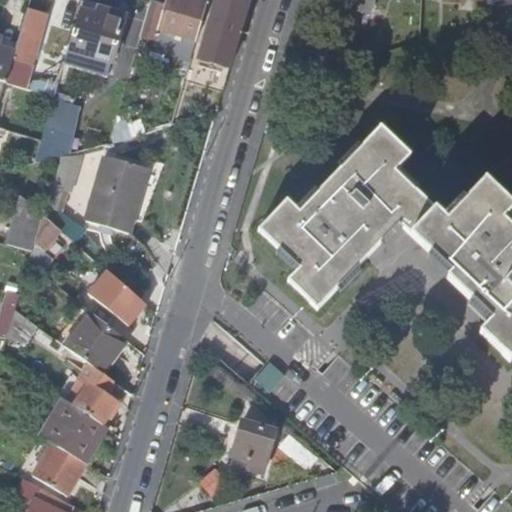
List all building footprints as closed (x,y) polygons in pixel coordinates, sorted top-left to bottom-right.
[(159,29),(196,40),(207,4),(194,0),(166,0),(166,4),(152,0),(151,0),(141,36),(155,40),(159,29)] [(219,38),(238,43),(250,0),(216,0),(206,34),(210,35),(208,40),(218,43),(219,38)] [(374,0),(354,0),(352,7),(371,13),(374,0)] [(48,15),(28,9),(17,48),(7,84),(26,89),(48,15)] [(104,18),(81,11),(69,51),(113,64),(127,18),(106,12),(104,18)] [(0,36),(0,81),(7,84),(17,48),(2,44),(4,38),(0,36)] [(334,68),(339,49),(320,44),(314,62),(334,68)] [(215,59),(231,64),(234,53),(217,49),(215,59)] [(56,71),(62,73),(64,66),(58,64),(56,71)] [(78,106),(55,99),(35,162),(68,153),(78,106)] [(299,213),(287,202),(259,231),(300,269),(288,281),(317,308),(399,224),(451,273),(447,278),(491,320),(480,332),(509,360),(511,356),(511,229),(503,220),(511,210),(511,206),(485,180),(447,220),(395,171),(410,155),(381,127),(299,213)] [(62,156),(60,172),(77,174),(79,159),(62,156)] [(129,235),(148,171),(106,157),(87,221),(129,235)] [(32,251),(42,215),(21,197),(7,244),(32,251)] [(43,250),(60,231),(42,215),(32,251),(28,263),(41,273),(52,259),(43,250)] [(77,269),(87,258),(77,249),(67,260),(77,269)] [(134,320),(144,308),(106,275),(96,287),(134,320)] [(15,311),(15,308),(2,304),(0,312),(0,336),(6,338),(15,311)] [(25,345),(37,327),(15,311),(6,338),(6,339),(25,345)] [(100,373),(124,339),(89,312),(64,347),(88,364),(100,373)] [(254,382),(271,397),(288,379),(271,363),(254,382)] [(105,395),(113,383),(100,373),(88,364),(78,379),(87,385),(73,405),(102,425),(117,404),(105,395)] [(63,399),(73,405),(87,385),(78,379),(63,399)] [(82,462),(103,426),(102,425),(73,405),(63,399),(62,398),(40,437),(52,444),(82,462)] [(265,467),(275,431),(242,421),(232,457),(265,467)] [(309,472),(319,459),(289,435),(279,448),(309,472)] [(66,496),(86,465),(82,462),(52,444),(32,476),(66,496)] [(214,470),(199,482),(211,498),(227,485),(214,470)] [(71,511),(74,507),(40,489),(29,511),(71,511)]
